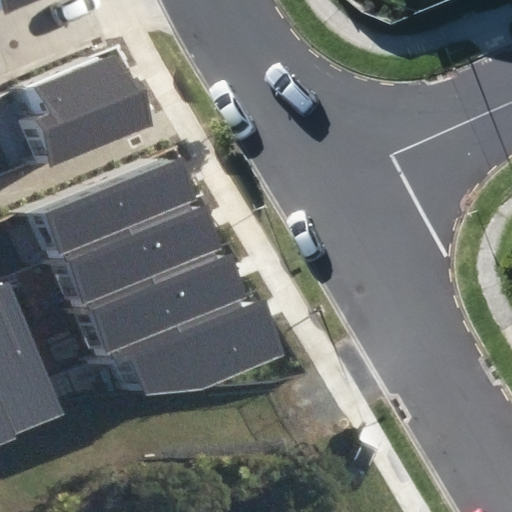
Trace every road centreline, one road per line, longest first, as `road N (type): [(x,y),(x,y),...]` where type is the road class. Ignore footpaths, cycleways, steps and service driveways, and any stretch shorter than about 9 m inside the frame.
road 1 (residential): [(511,495),(332,191)]
road 2 (residential): [(332,191),(226,0)]
road 3 (residential): [(332,191),(511,107)]
